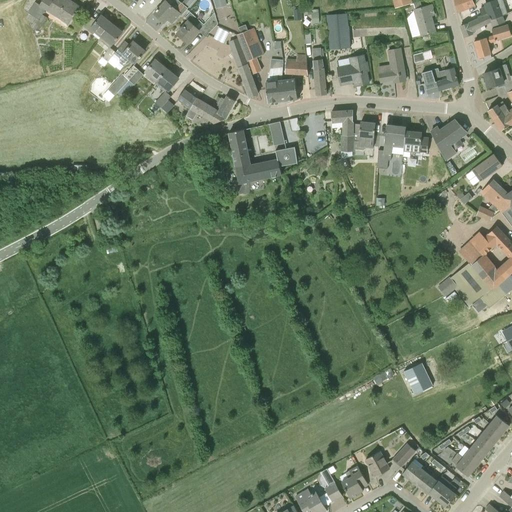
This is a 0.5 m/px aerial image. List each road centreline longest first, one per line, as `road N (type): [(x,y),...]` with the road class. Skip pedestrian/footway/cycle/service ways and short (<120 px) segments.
road 1 (unclassified): [(0,256),(180,145),(270,115)]
road 2 (unclassified): [(270,115),(189,67),(109,0)]
road 3 (unclassified): [(466,111),(338,101),(270,115)]
